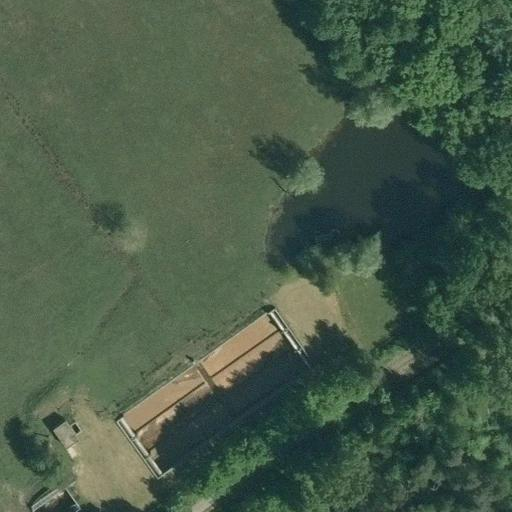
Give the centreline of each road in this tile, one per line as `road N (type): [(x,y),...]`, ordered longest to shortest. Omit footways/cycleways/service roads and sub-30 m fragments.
road 1 (track): [(511,280),(199,511)]
road 2 (unclassified): [(397,0),(511,109)]
